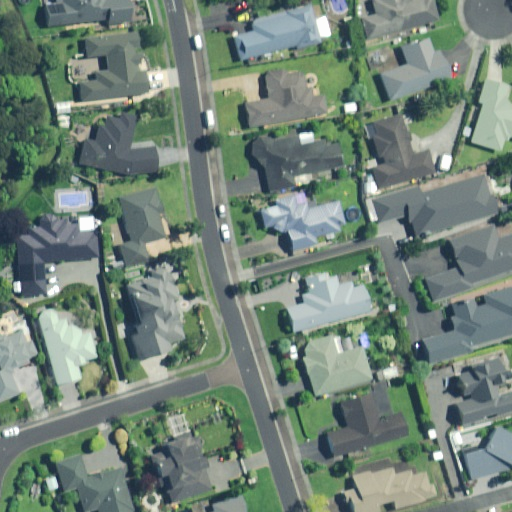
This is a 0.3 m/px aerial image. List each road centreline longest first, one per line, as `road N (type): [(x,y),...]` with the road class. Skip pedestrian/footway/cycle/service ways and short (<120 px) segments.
road 1 (residential): [(249,364),(212,239),(175,0)]
road 2 (residential): [(0,452),(249,364)]
road 3 (residential): [(295,511),(249,364)]
